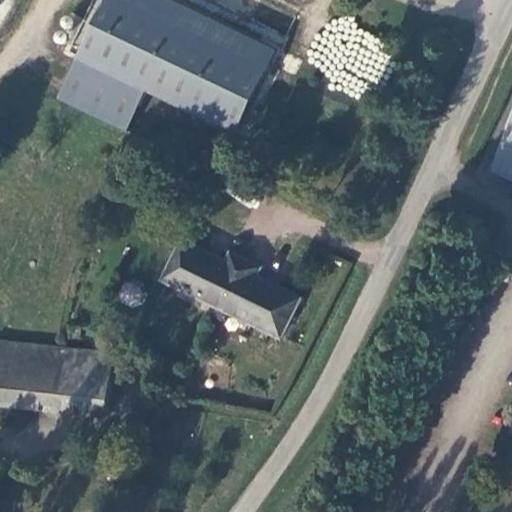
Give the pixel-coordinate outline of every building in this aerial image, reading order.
[(284,51),(175,0),(116,0),(70,99),(140,132),(158,93),(245,133),(284,51)] [(404,21),(372,6),(349,48),(385,63),(404,21)] [(511,141),(498,170),(511,176),(511,141)] [(172,277),(291,337),(310,298),(266,276),(272,265),(240,249),(233,261),(191,240),(172,277)] [(0,402),(28,406),(36,345),(0,340),(0,402)] [(36,345),(28,406),(109,415),(115,353),(36,345)]
